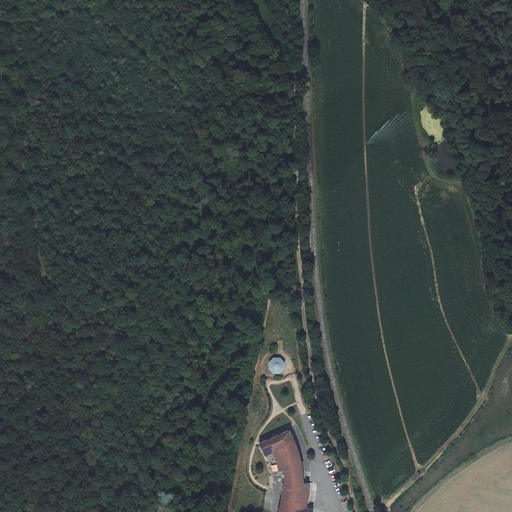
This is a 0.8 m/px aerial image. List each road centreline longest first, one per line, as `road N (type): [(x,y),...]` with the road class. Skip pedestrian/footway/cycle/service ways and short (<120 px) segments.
road 1 (track): [(357,511),(320,409),(305,332),(294,100),(220,0)]
road 2 (track): [(46,274),(76,334),(93,412),(86,495),(70,511)]
road 3 (track): [(46,274),(0,44)]
road 4 (track): [(503,331),(505,344),(470,414),(387,511)]
road 5 (track): [(423,0),(511,197)]
road 6 (track): [(511,439),(443,481),(414,511)]
